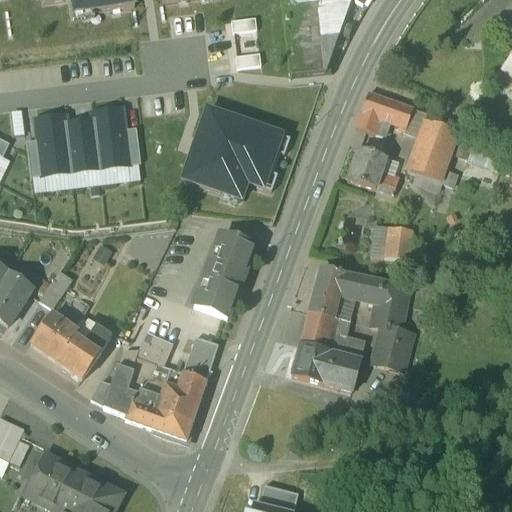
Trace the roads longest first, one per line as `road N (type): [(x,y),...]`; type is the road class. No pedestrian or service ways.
road 1 (secondary): [(197,487),(354,73),(397,0)]
road 2 (track): [(209,457),(511,461)]
road 3 (tertiary): [(0,360),(197,487)]
